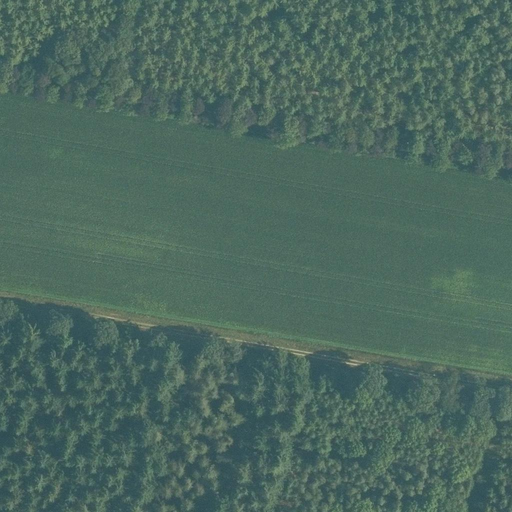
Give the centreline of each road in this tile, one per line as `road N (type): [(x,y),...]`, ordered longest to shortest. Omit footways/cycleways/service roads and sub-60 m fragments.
road 1 (track): [(511,165),(0,75)]
road 2 (track): [(0,299),(511,386)]
